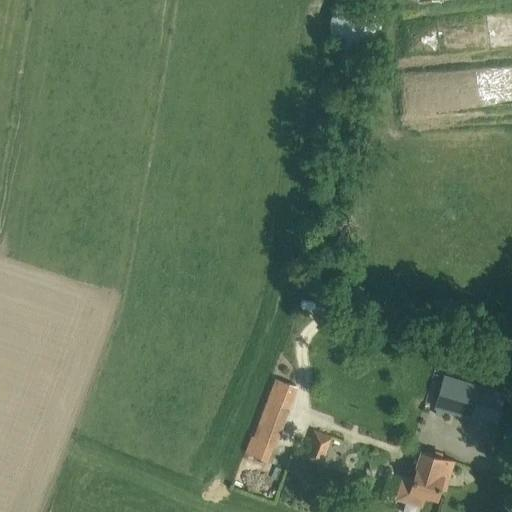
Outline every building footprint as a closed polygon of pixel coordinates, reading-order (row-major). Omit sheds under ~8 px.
[(373,4),(361,0),(350,0),(344,1),(334,11),(331,26),(334,39),(346,49),(360,51),(375,42),(381,30),(380,16),(373,4)] [(299,386),(291,383),(296,370),(280,364),(253,436),(276,445),(299,386)] [(444,375),(435,406),(481,420),(482,416),(497,420),(505,393),(444,375)] [(331,435),(314,429),(304,457),(321,463),(331,435)] [(454,459),(422,450),(414,476),(403,473),(396,497),(423,504),(426,494),(438,497),(441,486),(446,487),(454,459)]
